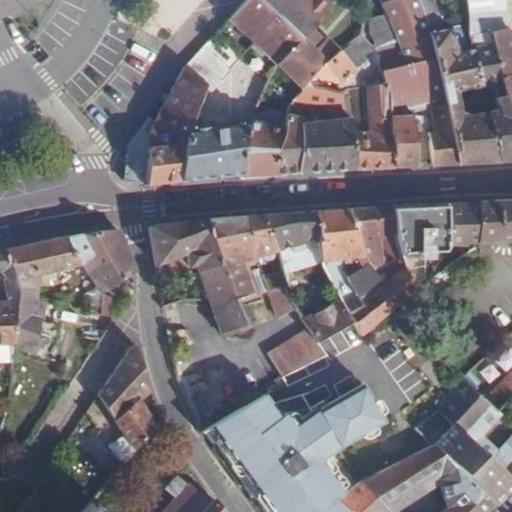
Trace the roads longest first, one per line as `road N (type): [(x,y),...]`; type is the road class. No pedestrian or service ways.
road 1 (tertiary): [(128,207),(511,184)]
road 2 (unclassified): [(128,207),(165,383),(189,443),(239,511)]
road 3 (tertiary): [(0,231),(128,207)]
